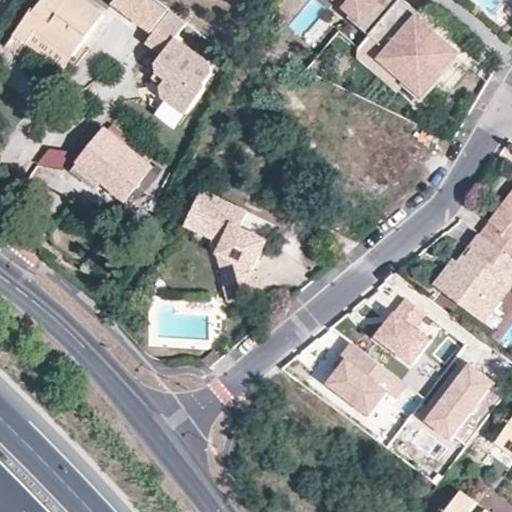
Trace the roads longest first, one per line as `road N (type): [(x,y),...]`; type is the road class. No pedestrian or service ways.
road 1 (residential): [(153,443),(440,207),(499,108)]
road 2 (tertiary): [(153,443),(0,283)]
road 3 (trunk): [(92,511),(0,416)]
